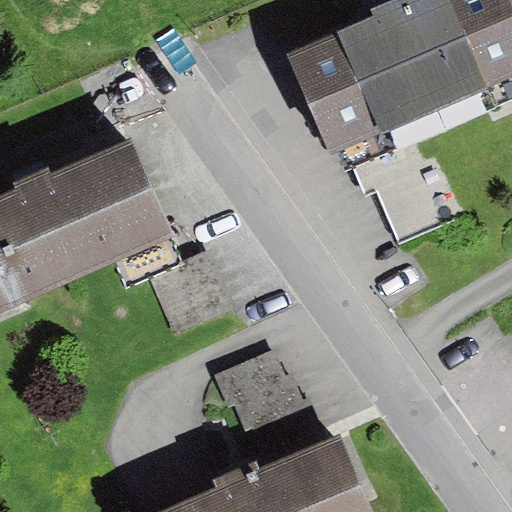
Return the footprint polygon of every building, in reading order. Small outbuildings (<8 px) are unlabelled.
[(373,18),(286,54),(329,158),(511,83),(511,7),(509,0),(418,0),(412,3),(410,0),(390,0),(369,9),(373,18)] [(128,133),(0,190),(0,311),(114,261),(127,289),(149,280),(186,263),(128,133)] [(414,143),(354,169),(366,196),(378,190),(389,215),(400,241),(464,214),(442,164),(426,171),(414,143)] [(210,252),(186,263),(149,280),(174,335),(235,308),(210,252)] [(279,365),(274,352),(214,376),(227,410),(236,407),(247,435),(256,432),(264,453),(323,430),(317,415),(311,400),(302,404),(297,392),(292,379),(285,382),(279,365)] [(231,484),(163,511),(355,511),(328,445),(231,484)]
